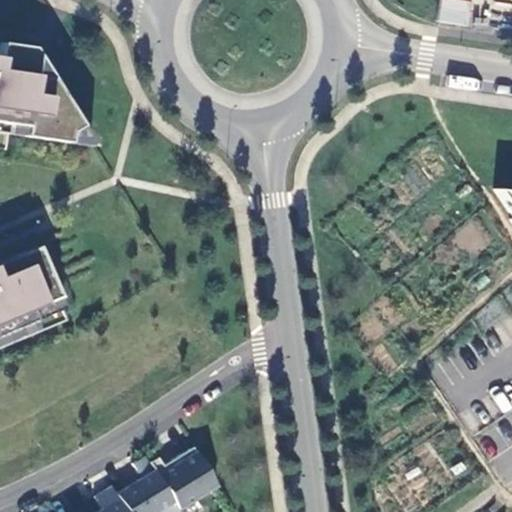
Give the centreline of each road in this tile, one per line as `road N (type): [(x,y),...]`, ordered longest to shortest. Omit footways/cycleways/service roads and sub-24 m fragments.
road 1 (residential): [(291,342),(215,372),(88,451),(0,491)]
road 2 (primary): [(291,342),(264,132)]
road 3 (primary): [(157,7),(156,62),(168,88),(210,124),(264,132)]
road 4 (primary): [(312,511),(291,342)]
road 5 (unclassified): [(511,74),(346,48)]
road 6 (primary): [(264,132),(319,103),(346,48)]
